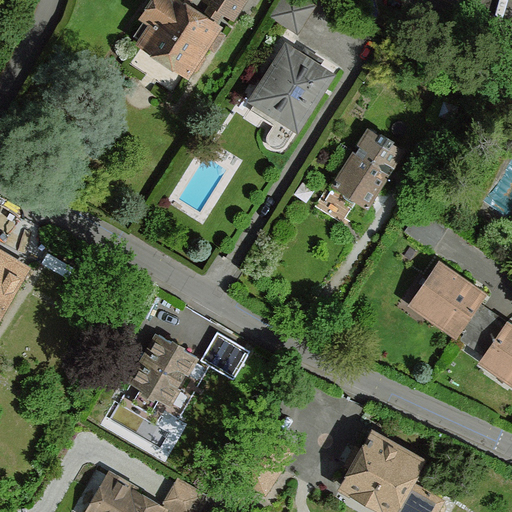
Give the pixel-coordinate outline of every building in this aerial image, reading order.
[(145,43),(187,72),(217,29),(172,0),(159,0),(135,36),(145,43)] [(246,0),(210,0),(236,16),(246,0)] [(314,7),(303,0),(284,0),(275,16),(298,31),(314,7)] [(173,92),(187,72),(145,43),(131,64),(173,92)] [(288,47),(254,100),(280,117),(298,129),(332,75),(288,47)] [(433,60),(426,74),(448,83),(454,70),(433,60)] [(288,146),(298,129),(280,117),(269,134),(268,139),(270,145),(275,149),(282,150),(288,146)] [(359,154),(356,152),(335,187),(369,208),(390,173),(387,171),(390,166),(394,168),(404,152),(393,145),(395,141),(383,134),(381,138),(369,131),(359,147),(362,149),(359,154)] [(450,226),(422,207),(406,231),(434,250),(450,226)] [(0,316),(27,269),(0,252),(0,316)] [(434,283),(421,303),(462,331),(481,303),(487,294),(441,262),(429,279),(434,283)] [(465,334),(485,306),(481,303),(462,331),(465,334)] [(489,350),(509,322),(485,306),(465,334),(489,350)] [(489,350),(485,356),(511,374),(511,324),(509,322),(489,350)] [(250,350),(218,332),(202,360),(233,378),(250,350)] [(161,335),(133,384),(168,405),(197,356),(161,335)] [(354,469),(345,486),(389,511),(391,511),(392,511),(409,482),(422,461),(374,434),(364,451),(356,447),(347,465),(354,469)] [(286,461),(260,444),(240,475),(266,492),(286,461)] [(111,477),(90,511),(157,511),(144,504),(146,499),(111,477)] [(228,511),(243,491),(225,479),(215,494),(207,506),(216,511),(228,511)] [(195,511),(205,494),(179,480),(164,506),(175,511),(195,511)] [(436,511),(442,501),(409,482),(392,511),(436,511)]
